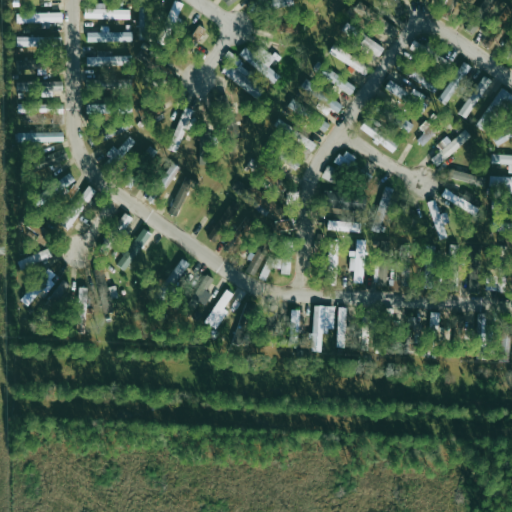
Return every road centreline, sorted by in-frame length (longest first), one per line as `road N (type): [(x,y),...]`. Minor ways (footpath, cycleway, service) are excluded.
road 1 (residential): [(511,304),(301,294),(247,283),(89,169),(74,127),(71,0)]
road 2 (residential): [(301,294),(311,180),(419,17)]
